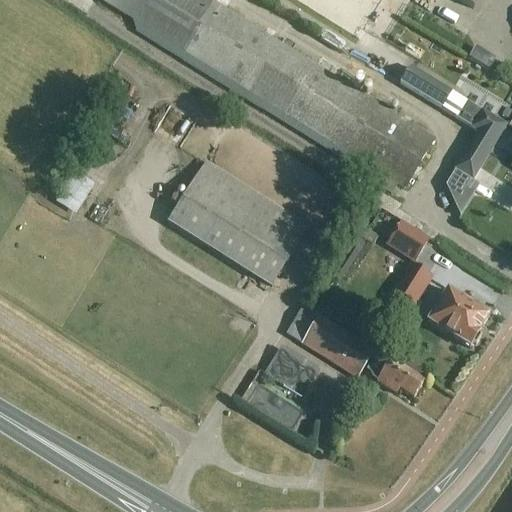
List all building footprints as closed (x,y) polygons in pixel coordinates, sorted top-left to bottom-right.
[(94,0),(94,1),(375,175),(369,184),(390,197),(396,188),(404,193),(436,143),(204,0),(94,0)] [(414,0),(440,19),(454,0),(414,0)] [(410,68),(399,85),(440,110),(450,94),(451,93),(410,68)] [(454,119),(478,135),(495,146),(507,128),(465,101),(454,119)] [(471,184),(495,146),(478,135),(454,173),(471,184)] [(299,225),(203,164),(166,223),(272,290),(309,231),(305,228),(311,219),(305,216),(299,225)] [(76,216),(94,186),(74,174),(56,205),(76,216)] [(44,224),(55,204),(34,193),(23,214),(44,224)] [(400,227),(385,250),(414,267),(428,245),(400,227)] [(411,314),(431,280),(409,266),(388,300),(411,314)] [(476,348),(481,341),(479,338),(491,318),(448,291),(427,324),(470,351),(472,348),(476,348)] [(358,381),(375,353),(303,308),(285,335),(358,381)] [(303,400),(314,384),(319,376),(320,373),(318,370),(286,350),(281,349),(264,374),(303,400)] [(413,402),(424,385),(378,355),(367,372),(371,374),(373,380),(377,383),(376,384),(396,397),(400,393),(413,402)]
